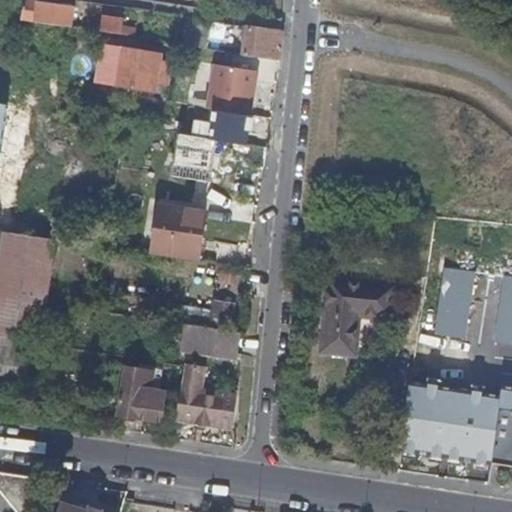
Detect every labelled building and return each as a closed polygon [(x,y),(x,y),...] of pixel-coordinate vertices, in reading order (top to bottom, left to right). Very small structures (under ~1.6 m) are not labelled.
[(25,0),(23,18),(72,26),(74,5),(31,0),(25,0)] [(122,25),(124,18),(102,14),(100,30),(135,36),(136,27),(122,25)] [(183,47),(219,47),(219,22),(183,23),(183,47)] [(282,59),(283,30),(249,25),(245,53),(282,59)] [(163,51),(105,43),(102,63),(97,63),(94,82),(157,92),(158,84),(162,61),(163,51)] [(162,61),(158,84),(170,86),(173,62),(162,61)] [(217,61),(209,105),(253,113),(255,97),(253,97),(258,69),(217,61)] [(0,154),(9,100),(0,98),(0,154)] [(199,124),(203,105),(191,102),(187,123),(199,124)] [(264,135),(267,119),(211,110),(208,126),(264,135)] [(197,135),(199,124),(187,123),(185,133),(197,135)] [(218,140),(180,133),(173,176),(211,182),(218,140)] [(153,252),(199,259),(207,212),(160,204),(153,252)] [(0,339),(1,335),(41,340),(47,300),(54,301),(56,287),(50,286),(58,239),(6,231),(0,268),(0,339)] [(474,270),(443,266),(434,332),(465,337),(474,270)] [(511,277),(504,276),(494,344),(511,346),(511,277)] [(392,317),(395,284),(329,277),(323,350),(355,353),(359,314),(392,317)] [(211,316),(234,317),(235,302),(211,301),(211,316)] [(238,358),(240,336),(213,333),(214,326),(200,324),(184,322),(180,351),(238,358)] [(176,421),(196,423),(196,428),(208,430),(209,426),(233,429),(237,399),(205,395),(209,366),(185,363),(176,421)] [(151,372),(126,368),(119,414),(161,420),(165,390),(149,387),(151,372)] [(494,397),(403,383),(393,449),(494,464),(502,408),(511,409),(511,390),(495,388),(494,397)] [(511,409),(502,408),(494,464),(511,467),(511,409)] [(95,511),(62,501),(57,511),(95,511)]
